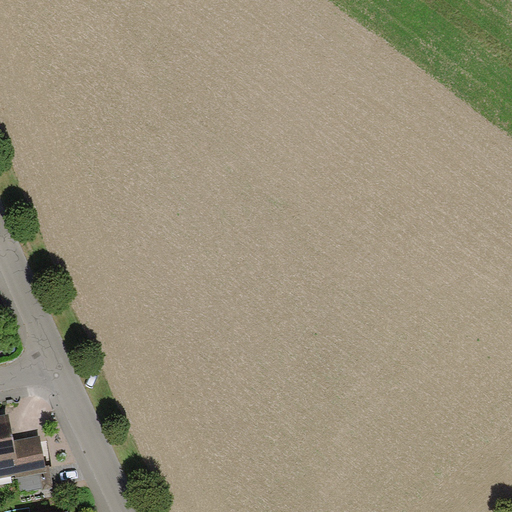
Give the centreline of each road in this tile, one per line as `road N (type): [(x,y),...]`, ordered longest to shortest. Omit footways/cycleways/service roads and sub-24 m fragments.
road 1 (residential): [(124,511),(55,367)]
road 2 (residential): [(55,367),(0,237)]
